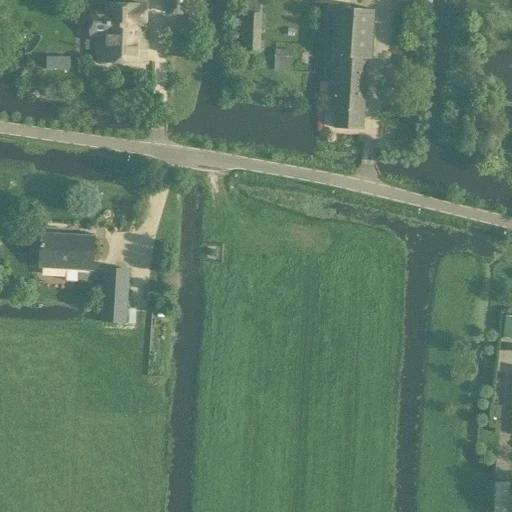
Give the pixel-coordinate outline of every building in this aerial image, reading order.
[(168,0),(168,14),(189,15),(189,30),(203,31),(203,14),(192,14),(192,0),(168,0)] [(98,37),(98,63),(147,64),(147,5),(107,5),(107,13),(91,12),(90,36),(98,37)] [(331,83),(321,83),(320,96),(337,97),(335,127),(362,128),(366,59),(371,60),(374,10),(336,8),(331,83)] [(247,14),(246,50),(260,51),(261,14),(247,14)] [(275,50),(275,63),(293,64),(293,50),(275,50)] [(42,235),(40,267),(91,270),(93,238),(42,235)] [(206,246),(205,260),(219,261),(220,247),(206,246)] [(105,269),(102,314),(102,322),(125,323),(128,270),(105,269)]
